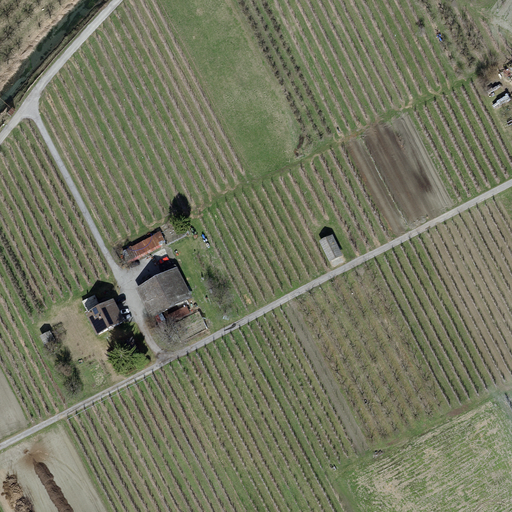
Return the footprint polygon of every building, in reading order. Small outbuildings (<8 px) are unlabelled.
[(131,247),(137,260),(162,248),(156,236),(131,247)] [(334,236),(320,242),(330,263),(343,257),(334,236)] [(179,270),(136,290),(152,322),(194,302),(179,270)] [(89,316),(100,338),(127,324),(116,302),(89,316)] [(207,330),(199,313),(191,317),(187,308),(169,317),(173,326),(168,328),(176,345),(207,330)] [(52,333),(40,338),(45,349),(56,344),(52,333)] [(74,352),(70,342),(60,346),(65,356),(74,352)]
